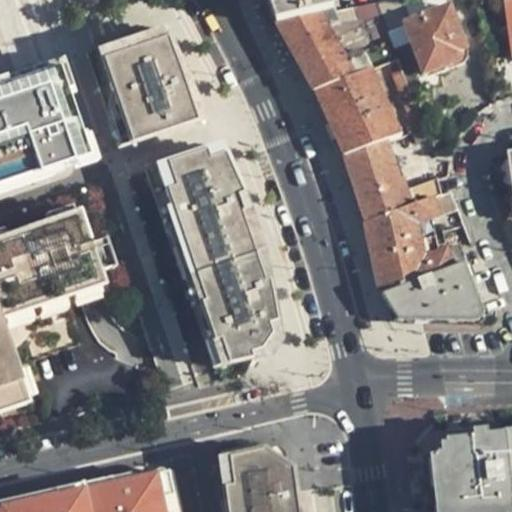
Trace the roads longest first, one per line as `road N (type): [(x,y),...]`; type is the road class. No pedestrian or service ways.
road 1 (secondary): [(359,389),(299,183),(222,12)]
road 2 (residential): [(0,212),(111,174),(192,426)]
road 3 (residential): [(192,426),(0,469)]
road 4 (residential): [(511,295),(470,163),(495,130),(511,125)]
road 5 (residential): [(359,389),(192,426)]
road 6 (residential): [(511,375),(359,389)]
road 7 (secondary): [(375,511),(359,389)]
